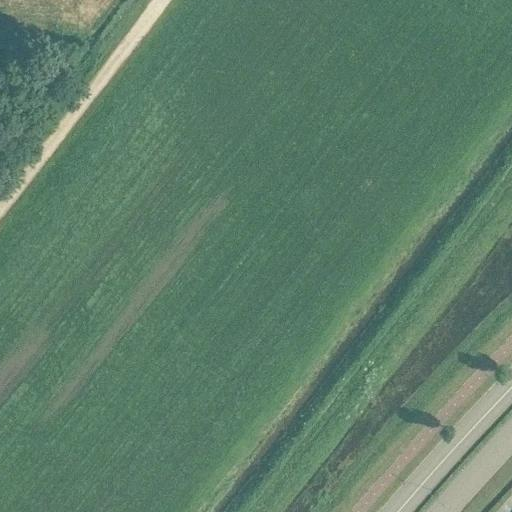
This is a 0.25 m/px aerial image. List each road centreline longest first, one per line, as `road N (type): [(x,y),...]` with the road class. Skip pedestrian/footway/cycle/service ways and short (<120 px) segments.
road 1 (unclassified): [(0,209),(163,0)]
road 2 (tertiary): [(396,511),(511,388)]
